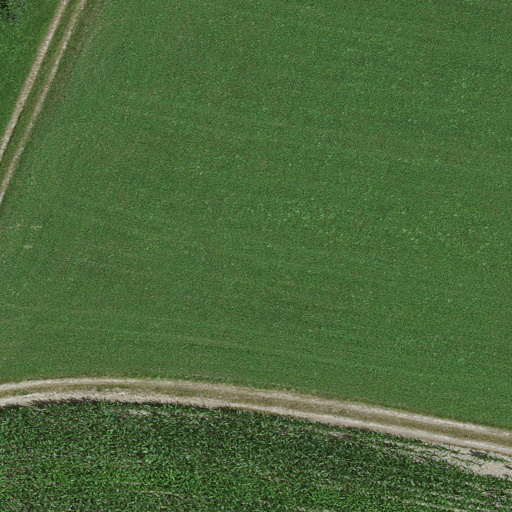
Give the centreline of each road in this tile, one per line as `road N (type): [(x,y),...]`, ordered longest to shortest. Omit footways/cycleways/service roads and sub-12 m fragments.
road 1 (track): [(511,444),(172,390),(98,386),(0,395)]
road 2 (track): [(76,0),(0,177)]
